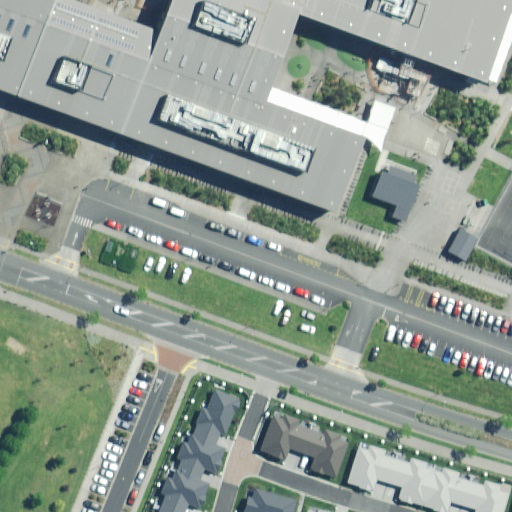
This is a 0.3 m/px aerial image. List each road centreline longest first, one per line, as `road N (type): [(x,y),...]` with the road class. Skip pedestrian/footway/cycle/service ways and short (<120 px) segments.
road 1 (tertiary): [(511,444),(272,364)]
road 2 (residential): [(110,511),(181,330)]
road 3 (tertiary): [(181,330),(0,263)]
road 4 (residential): [(392,511),(236,461)]
